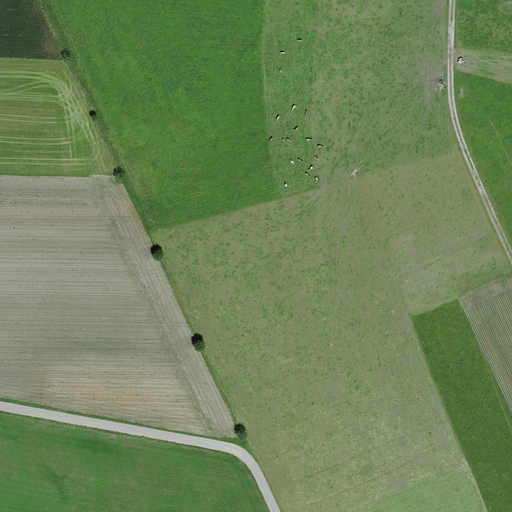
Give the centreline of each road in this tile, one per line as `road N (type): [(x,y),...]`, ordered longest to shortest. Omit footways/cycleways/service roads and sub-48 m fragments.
road 1 (track): [(272,511),(253,471),(206,443),(0,403)]
road 2 (track): [(511,255),(455,114),(454,0)]
